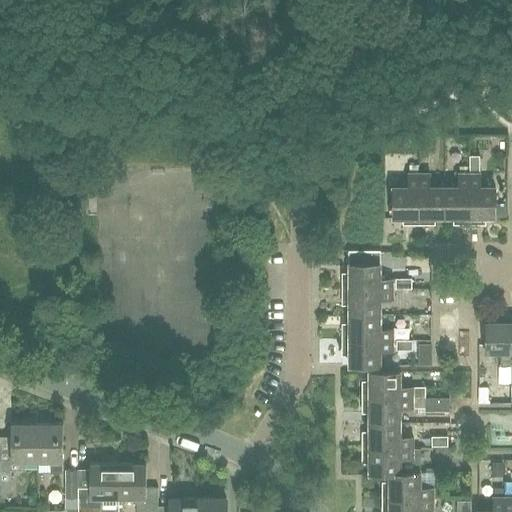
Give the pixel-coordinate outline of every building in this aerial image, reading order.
[(469,167),(469,223),(480,223),(480,217),(494,217),(495,185),(480,185),(480,173),(480,156),(470,156),(470,167),(469,167)] [(469,223),(469,167),(459,166),(459,186),(444,185),(444,217),(459,217),(459,223),(469,223)] [(419,223),(419,173),(408,173),(408,185),(393,185),(393,217),(407,217),(408,223),(419,223)] [(430,173),(419,173),(419,223),(429,223),(429,217),(444,217),(444,185),(430,185),(430,173)] [(343,288),(393,289),(393,278),(381,278),(381,250),(349,249),(349,278),(343,278),(343,288)] [(388,273),(412,270),(411,258),(386,261),(388,273)] [(396,289),(412,289),(412,278),(396,278),(396,289)] [(393,299),(393,289),(343,288),(343,299),(349,299),(349,314),(380,314),(380,299),(393,299)] [(381,329),(380,314),(349,314),(348,329),(342,329),(343,339),(393,339),(393,329),(381,329)] [(510,364),(511,314),(500,314),(500,320),(485,320),(485,352),(500,352),(500,364),(510,364)] [(393,350),(393,339),(343,339),(343,350),(349,350),(348,365),(380,365),(380,350),(393,350)] [(413,351),(413,341),(396,340),(396,351),(413,351)] [(362,396),(425,396),(425,387),(414,386),(401,386),(401,370),(368,370),(368,386),(362,386),(362,396)] [(368,422),(401,421),(401,406),(413,407),(425,408),(425,396),(362,396),(362,407),(368,407),(368,422)] [(449,398),(425,398),(425,406),(425,410),(449,410),(449,398)] [(362,447),(414,446),(414,436),(402,436),(401,421),(368,422),(369,436),(362,436),(362,447)] [(37,423),(10,423),(10,460),(0,460),(0,497),(10,497),(10,470),(22,470),(22,461),(37,461),(37,449),(37,423)] [(37,449),(37,461),(50,461),(50,473),(62,473),(62,461),(62,423),(37,423),(37,449)] [(432,447),(448,446),(448,436),(432,436),(432,447)] [(389,473),(401,472),(401,457),(414,457),(414,446),(362,447),(363,457),(368,458),(369,473),(389,473)] [(117,463),(90,463),(89,487),(77,487),(77,494),(77,510),(77,511),(118,511),(119,497),(117,497),(117,463)] [(117,463),(117,497),(119,497),(132,497),(132,503),(136,503),(135,511),(157,511),(157,487),(145,487),(145,463),(117,463)] [(66,510),(77,510),(77,494),(77,487),(77,469),(64,469),(64,498),(66,498),(66,510)] [(383,496),(434,497),(434,486),(433,486),(433,473),(421,473),(421,472),(401,472),(389,473),(388,486),(383,486),(383,496)] [(511,511),(511,495),(504,496),(503,511),(511,511)] [(434,497),(383,496),(383,507),(389,507),(389,511),(421,511),(421,507),(434,508),(434,498),(434,497)] [(503,511),(504,496),(494,496),(494,509),(478,509),(478,511),(503,511)] [(197,511),(197,497),(170,497),(169,511),(197,511)] [(197,511),(224,511),(225,497),(197,497),(197,511)]
